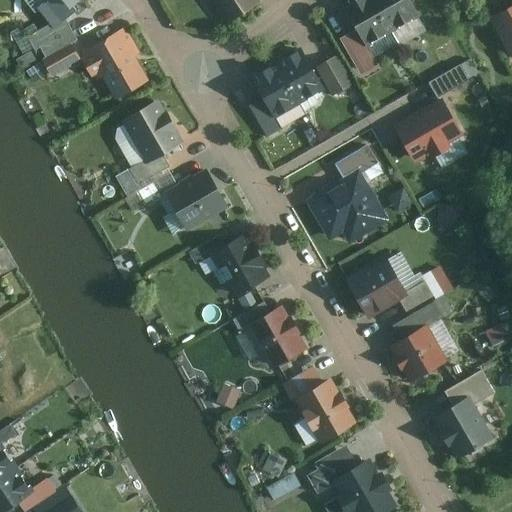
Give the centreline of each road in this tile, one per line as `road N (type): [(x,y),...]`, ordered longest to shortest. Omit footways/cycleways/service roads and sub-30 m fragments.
road 1 (residential): [(443,511),(191,79)]
road 2 (residential): [(191,79),(303,0)]
